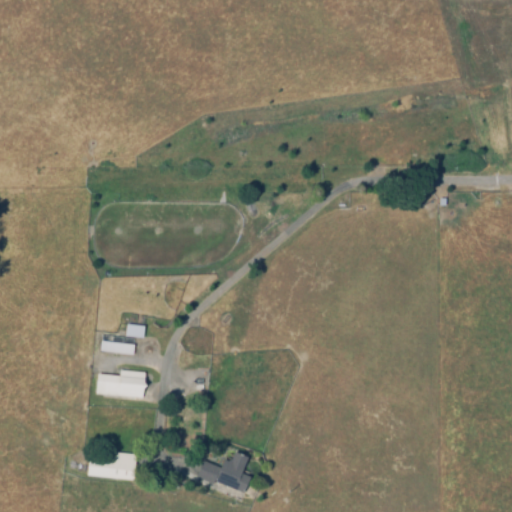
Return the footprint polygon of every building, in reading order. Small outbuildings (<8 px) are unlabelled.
[(143,340),(126,339),(127,326),(144,328),(143,340)] [(128,357),(106,356),(107,346),(128,348),(128,357)] [(142,398),(96,395),(97,377),(115,378),(116,374),(120,375),(120,372),(144,374),(142,398)] [(109,456),(109,454),(125,456),(136,457),(134,483),(87,478),(89,460),(108,462),(109,456)] [(233,455),(234,454),(236,455),(248,460),(239,482),(247,485),(243,495),(214,484),(213,486),(196,479),(202,463),(218,469),(220,466),(224,468),(226,464),(227,464),(228,462),(230,463),(233,455)]
